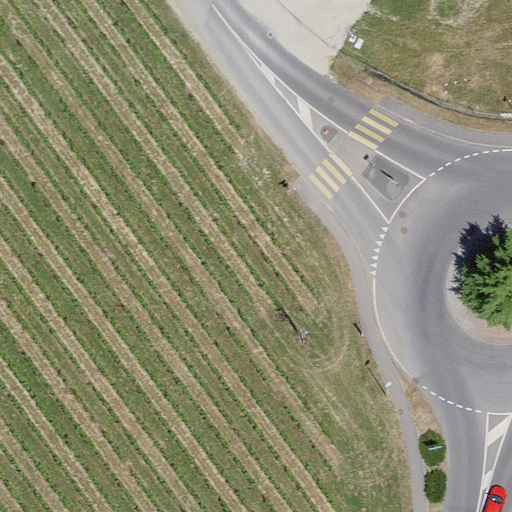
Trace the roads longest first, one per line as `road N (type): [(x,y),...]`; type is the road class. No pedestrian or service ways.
road 1 (unclassified): [(429,217),(212,32),(189,0)]
road 2 (tertiary): [(429,217),(407,269),(415,325),(451,368),(504,387)]
road 3 (residential): [(479,511),(504,387)]
